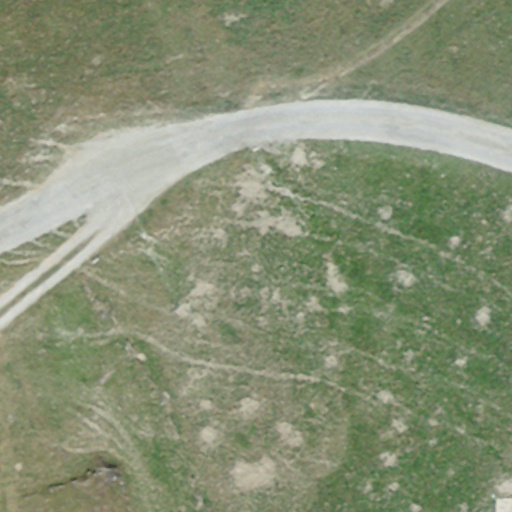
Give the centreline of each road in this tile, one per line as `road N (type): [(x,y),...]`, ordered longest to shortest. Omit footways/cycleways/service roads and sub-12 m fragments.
road 1 (track): [(0,235),(134,173),(273,125)]
road 2 (track): [(273,125),(429,139),(511,163)]
road 3 (track): [(134,173),(81,238),(0,307)]
